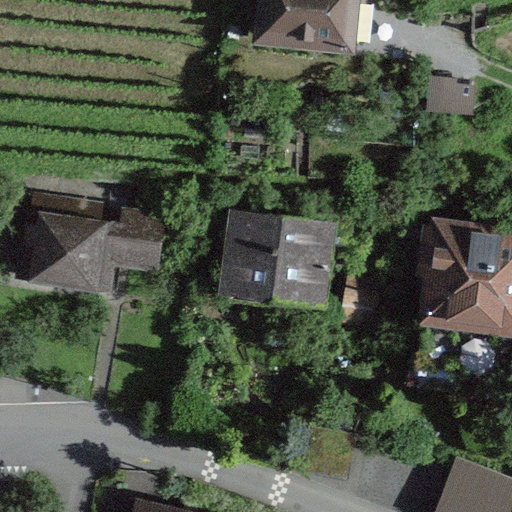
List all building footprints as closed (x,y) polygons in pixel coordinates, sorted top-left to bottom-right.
[(254,0),(251,37),(354,47),(358,0),(254,0)] [(429,73),(426,105),(473,109),(476,76),(429,73)] [(156,266),(164,208),(120,202),(119,215),(104,213),(106,200),(33,190),(31,205),(36,206),(35,216),(25,215),(22,236),(32,238),(27,273),(111,285),(114,260),(156,266)] [(511,192),(500,191),(497,216),(421,207),(408,313),(423,315),(410,382),(499,400),(511,334),(511,192)] [(336,216),(227,199),(214,285),(323,302),(336,216)] [(379,276),(347,269),(341,300),(373,306),(379,276)] [(353,435),(307,425),(297,472),(343,481),(353,435)] [(509,511),(511,506),(511,473),(455,452),(431,511),(509,511)] [(237,511),(134,493),(130,511),(237,511)]
